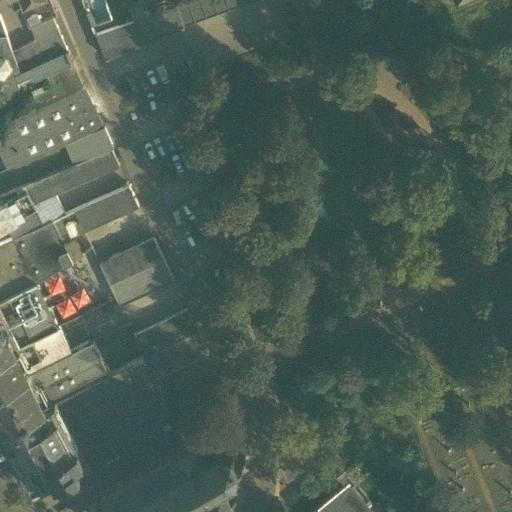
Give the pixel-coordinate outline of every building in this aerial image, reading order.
[(20,0),(30,23),(52,13),(53,13),(57,11),(55,7),(52,0),(20,0)] [(156,11),(152,0),(146,0),(145,0),(130,6),(134,18),(156,11)] [(177,3),(184,25),(207,17),(200,0),(183,0),(176,2),(177,3)] [(200,0),(207,17),(218,13),(213,0),(200,0)] [(213,0),(218,13),(229,9),(226,0),(213,0)] [(226,0),(229,9),(241,5),(238,0),(226,0)] [(96,33),(107,59),(185,26),(184,25),(177,3),(158,10),(158,11),(96,33)] [(30,23),(37,38),(46,58),(68,48),(53,13),(52,13),(30,23)] [(7,33),(0,34),(0,93),(4,92),(4,91),(20,85),(15,73),(18,71),(21,70),(13,49),(11,44),(7,33)] [(21,70),(46,58),(37,38),(13,49),(21,70)] [(73,60),(68,48),(46,58),(21,70),(18,71),(20,77),(31,72),(34,78),(47,73),(73,60)] [(85,86),(73,60),(47,73),(52,85),(33,94),(39,107),(85,86)] [(0,124),(0,149),(9,167),(66,142),(103,126),(85,86),(39,107),(0,124)] [(66,142),(74,163),(112,147),(114,146),(105,125),(103,126),(66,142)] [(120,163),(112,147),(74,163),(47,175),(55,193),(98,174),(97,173),(120,163)] [(24,184),(27,190),(37,207),(18,218),(0,227),(0,236),(2,241),(14,236),(53,218),(65,213),(55,193),(47,175),(24,184)] [(75,209),(85,229),(139,204),(130,184),(75,209)] [(8,201),(18,218),(37,207),(27,190),(8,201)] [(0,227),(18,218),(8,201),(2,204),(0,204),(0,227)] [(14,236),(37,281),(73,258),(68,248),(53,218),(14,236)] [(0,299),(37,281),(14,236),(2,241),(0,242),(0,299)] [(100,261),(110,282),(142,266),(164,256),(154,236),(100,261)] [(68,248),(73,258),(83,252),(77,243),(68,248)] [(164,256),(142,266),(153,288),(174,278),(170,268),(164,256)] [(120,304),(153,288),(142,266),(110,282),(116,295),(120,304)] [(0,354),(59,325),(37,281),(0,299),(0,354)] [(134,333),(144,354),(198,328),(188,307),(134,333)] [(72,350),(59,325),(0,354),(0,386),(31,371),(72,350)] [(209,350),(198,328),(144,354),(155,377),(209,350)] [(31,371),(47,403),(56,399),(109,372),(93,340),(72,350),(31,371)] [(109,372),(56,399),(85,454),(88,459),(159,418),(171,411),(155,377),(144,354),(109,372)] [(47,403),(31,371),(0,386),(0,421),(2,426),(47,403)] [(62,473),(72,468),(69,462),(78,457),(85,454),(56,399),(47,403),(2,426),(35,487),(56,476),(62,473)] [(93,470),(101,483),(103,486),(115,479),(113,474),(115,472),(118,477),(135,468),(132,463),(135,461),(138,466),(155,456),(152,451),(154,450),(157,455),(174,445),(171,440),(159,418),(88,459),(85,454),(78,457),(82,465),(73,470),(72,468),(62,473),(67,484),(93,470)] [(174,438),(171,440),(174,445),(157,455),(154,450),(152,451),(155,456),(138,466),(135,461),(132,463),(135,468),(118,477),(115,472),(113,474),(115,479),(103,486),(101,483),(99,484),(101,487),(98,489),(99,491),(102,489),(109,502),(106,504),(107,506),(110,504),(112,506),(104,511),(101,506),(98,508),(100,511),(205,511),(211,509),(212,511),(216,511),(214,507),(231,498),(234,503),(236,501),(233,496),(234,495),(234,494),(239,491),(237,489),(232,492),(227,484),(228,483),(225,479),(235,473),(239,476),(241,474),(237,471),(240,460),(245,459),(245,456),(239,457),(234,447),(237,443),(234,441),(231,445),(220,442),(220,437),(218,437),(218,435),(220,434),(219,432),(217,433),(211,428),(211,426),(210,426),(209,428),(204,431),(203,430),(198,433),(197,432),(196,432),(193,427),(191,429),(194,434),(177,444),(174,438)] [(408,452),(391,451),(388,471),(406,473),(408,452)] [(82,465),(78,457),(69,462),(72,468),(73,470),(82,465)] [(62,486),(67,484),(62,473),(56,476),(62,486)] [(325,497),(336,511),(357,494),(346,480),(325,497)] [(370,511),(371,511),(357,494),(336,511),(334,511),(370,511)]
